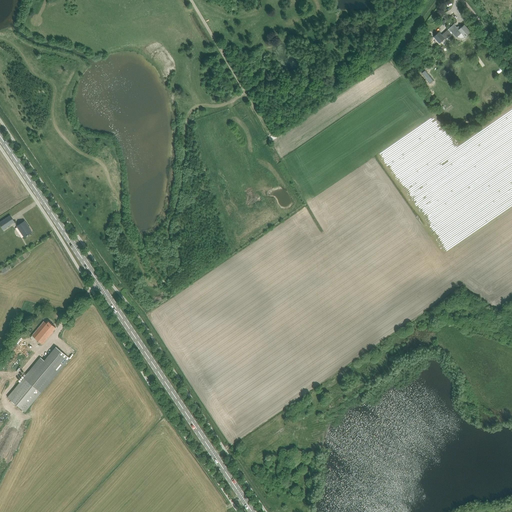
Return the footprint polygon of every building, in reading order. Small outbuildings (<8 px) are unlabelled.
[(454,24),(451,27),(449,29),(457,38),(458,36),(459,37),(460,37),(461,37),(462,37),(463,37),(464,36),(465,37),(470,32),(465,25),(461,28),(461,27),(460,27),(459,27),(458,27),(457,27),(454,24)] [(433,37),(440,43),(445,38),(439,31),(433,37)] [(432,78),(425,70),(422,73),(427,80),(430,83),(433,80),(432,78)] [(0,225),(3,230),(10,225),(14,222),(10,215),(0,221),(0,225)] [(24,237),(27,235),(28,235),(28,234),(30,233),(27,228),(28,227),(24,221),(17,226),(24,237)] [(52,333),(52,334),(54,332),(53,332),(55,330),(54,329),(56,327),(48,320),(46,322),(44,321),(31,337),(34,340),(36,338),(43,344),(52,333)] [(7,397),(24,411),(57,372),(58,372),(70,358),(56,347),(44,361),(40,357),(7,397)]
